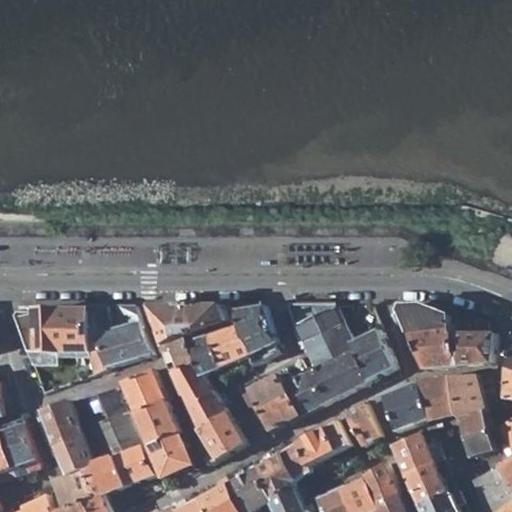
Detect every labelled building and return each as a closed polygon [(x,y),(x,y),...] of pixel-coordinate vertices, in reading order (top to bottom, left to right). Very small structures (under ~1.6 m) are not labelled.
[(130,329),(117,332),(112,306),(94,307),(95,312),(113,371),(158,356),(140,307),(123,306),(130,329)] [(167,344),(165,346),(175,373),(203,362),(197,346),(196,341),(234,323),(228,306),(164,306),(156,306),(167,344)] [(242,321),(255,358),(282,345),(271,306),(239,312),(242,321)] [(340,306),(295,307),(306,341),(320,370),(314,373),(312,374),(326,409),(361,391),(374,384),(357,343),(350,325),(348,326),(340,306)] [(429,308),(410,306),(405,313),(409,321),(452,316),(429,308)] [(62,359),(62,351),(95,352),(94,360),(94,361),(99,376),(113,371),(95,312),(26,311),(21,311),(17,315),(35,364),(61,366),(62,359)] [(409,321),(428,372),(461,369),(458,335),(457,318),(452,316),(409,321)] [(226,370),(253,358),(255,358),(242,321),(239,326),(240,330),(215,340),(226,370)] [(386,331),(357,343),(374,384),(400,370),(386,331)] [(497,366),(503,336),(500,335),(458,335),(461,369),(497,366)] [(197,346),(203,362),(208,376),(226,370),(215,340),(197,346)] [(95,352),(62,351),(62,359),(94,360),(95,352)] [(202,431),(231,415),(213,385),(208,376),(203,362),(175,373),(202,431)] [(141,414),(173,402),(159,371),(158,370),(128,383),(141,414)] [(284,374),(289,386),(294,383),(289,370),(283,373),(284,374)] [(253,415),(262,411),(274,435),(303,420),(289,386),(284,374),(244,397),(253,415)] [(303,420),(326,409),(312,374),(294,383),(289,386),(303,420)] [(491,377),(458,378),(461,417),(466,422),(491,415),(493,414),(490,404),(497,402),(491,377)] [(461,417),(458,378),(419,385),(432,425),(461,417)] [(0,417),(8,416),(2,384),(0,381),(0,417)] [(387,398),(399,434),(432,425),(419,385),(387,398)] [(119,390),(96,398),(85,409),(93,427),(134,413),(128,399),(119,390)] [(47,415),(54,436),(58,447),(88,438),(73,401),(45,410),(46,411),(47,415)] [(154,447),(187,433),(173,402),(141,414),(154,447)] [(372,404),(351,415),(368,449),(385,440),(372,404)] [(134,413),(93,427),(108,461),(149,448),(134,413)] [(47,415),(40,416),(47,438),(54,436),(47,415)] [(214,466),(250,446),(231,415),(202,431),(206,439),(207,439),(200,442),(214,466)] [(475,457),(499,448),(491,415),(466,422),(468,424),(475,457)] [(31,474),(45,469),(28,418),(3,427),(5,436),(17,470),(29,466),(31,474)] [(354,448),(342,422),(329,429),(343,454),(354,448)] [(511,423),(500,431),(511,455),(511,423)] [(462,462),(475,457),(468,424),(451,429),(462,462)] [(317,470),(343,454),(329,429),(303,444),(317,470)] [(200,465),(187,433),(154,447),(169,480),(200,465)] [(411,477),(440,464),(431,441),(427,434),(396,446),(411,477)] [(7,474),(17,470),(5,436),(0,436),(0,480),(1,482),(9,481),(7,474)] [(47,438),(48,438),(52,448),(58,447),(54,436),(47,438)] [(82,471),(99,464),(88,438),(58,447),(64,460),(72,475),(82,471)] [(303,444),(285,454),(299,481),(312,475),(317,470),(303,444)] [(149,448),(108,461),(126,495),(161,478),(149,448)] [(261,469),(262,470),(277,504),(299,487),(299,481),(285,454),(261,469)] [(99,464),(82,471),(98,499),(102,505),(112,500),(126,495),(108,461),(99,464)] [(485,503),(488,511),(511,511),(511,461),(475,481),(484,503),(485,503)] [(264,511),(277,504),(262,470),(261,469),(259,463),(231,478),(234,485),(246,511),(264,511)] [(405,496),(390,464),(369,478),(382,507),(405,496)] [(453,495),(440,464),(411,477),(424,506),(453,495)] [(17,470),(19,478),(31,474),(29,466),(17,470)] [(72,475),(57,481),(69,510),(98,499),(82,471),(72,475)] [(379,511),(383,510),(382,507),(369,478),(368,476),(356,482),(358,487),(348,490),(357,511),(379,511)] [(246,511),(234,485),(207,500),(213,511),(246,511)] [(331,493),(333,496),(348,490),(347,486),(331,493)] [(313,504),(307,507),(299,487),(277,504),(279,511),(316,511),(317,511),(313,504)] [(329,511),(357,511),(348,490),(333,496),(324,499),(329,511)] [(459,511),(458,508),(467,505),(461,492),(453,495),(424,506),(426,511),(459,511)] [(60,511),(54,496),(28,509),(30,511),(27,511),(60,511)] [(412,511),(405,496),(382,507),(383,510),(383,511),(412,511)] [(96,511),(95,508),(102,505),(98,499),(69,510),(64,511),(96,511)] [(115,511),(112,500),(102,505),(95,508),(96,511),(115,511)] [(213,511),(207,500),(184,511),(213,511)]
